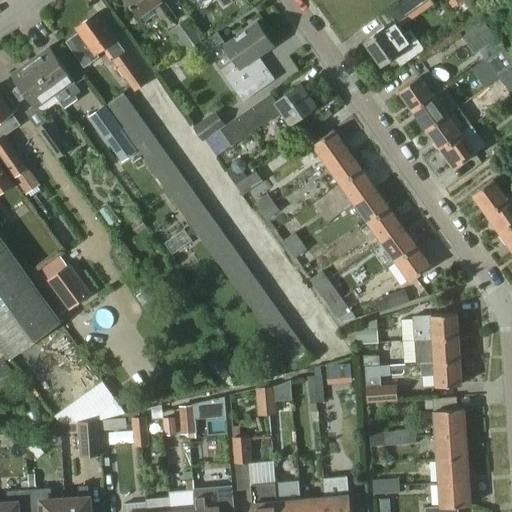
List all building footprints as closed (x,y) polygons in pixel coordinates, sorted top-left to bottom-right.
[(127,0),(140,17),(154,7),(167,25),(176,19),(162,0),(127,0)] [(385,27),(365,42),(382,65),(395,56),(401,64),(423,48),(410,30),(404,35),(399,28),(394,22),(424,0),(401,0),(378,17),(385,27)] [(478,11),(495,33),(503,27),(487,5),(478,11)] [(78,28),(81,33),(67,42),(85,68),(100,58),(97,54),(106,48),(114,59),(112,60),(135,91),(149,81),(127,50),(125,51),(117,39),(116,39),(98,14),(78,28)] [(170,30),(185,51),(204,37),(190,16),(170,30)] [(475,53),(478,50),(485,59),(504,45),(497,36),(496,37),(482,18),(460,33),(475,53)] [(221,70),(243,102),(259,91),(253,82),(263,75),(252,60),(274,45),(258,22),(225,45),(236,60),(221,70)] [(217,33),(203,42),(209,51),(223,42),(217,33)] [(504,45),(485,59),(491,68),(498,78),(499,78),(511,69),(511,68),(511,56),(510,54),(504,45)] [(51,47),(31,61),(55,96),(64,108),(77,98),(75,95),(81,91),(51,47)] [(37,106),(54,94),(31,61),(30,62),(12,74),(34,106),(35,108),(37,106)] [(442,89),(428,69),(419,76),(399,91),(413,110),(442,89)] [(511,70),(511,69),(499,78),(511,96),(511,70)] [(227,126),(222,129),(232,144),(233,145),(282,110),(292,124),(317,106),(302,84),(277,102),(271,94),(227,126)] [(443,89),(413,110),(427,130),(459,107),(445,87),(442,89),(443,89)] [(131,104),(124,93),(106,106),(114,116),(131,104)] [(0,97),(0,136),(4,134),(5,136),(20,125),(12,114),(0,97)] [(121,126),(138,113),(131,104),(114,116),(121,126)] [(104,107),(91,116),(122,161),(135,151),(104,107)] [(459,107),(427,130),(440,148),(471,126),(472,125),(459,107)] [(203,141),(226,125),(216,111),(193,127),(203,141)] [(127,136),(145,123),(138,113),(121,126),(127,136)] [(48,119),(47,120),(36,128),(36,129),(57,159),(70,150),(48,119)] [(134,146),(152,133),(145,123),(127,136),(134,146)] [(454,168),(485,146),(471,126),(440,148),(454,168)] [(222,129),(206,140),(216,155),(232,144),(222,129)] [(328,164),(348,149),(334,129),(313,144),(328,164)] [(141,155),(159,143),(152,133),(134,146),(138,151),(141,155)] [(5,136),(4,134),(0,136),(0,155),(15,177),(28,168),(5,136)] [(148,165),(166,153),(159,143),(141,155),(148,165)] [(348,149),(328,164),(341,183),(362,168),(348,149)] [(166,153),(148,165),(155,175),(173,162),(166,153)] [(162,185),(180,172),(173,162),(155,175),(162,185)] [(0,193),(14,184),(0,163),(0,193)] [(362,168),(341,183),(355,202),(376,187),(362,168)] [(242,195),(262,181),(256,171),(235,185),(242,195)] [(187,182),(180,172),(162,185),(169,195),(187,182)] [(472,194),(486,214),(508,199),(507,198),(494,179),(472,194)] [(176,204),(194,192),(187,182),(169,195),(176,204)] [(351,219),(362,212),(369,221),(389,207),(376,187),(355,202),(345,209),(351,219)] [(183,214),(201,201),(194,192),(176,204),(183,214)] [(268,193),(255,202),(261,211),(274,202),(268,193)] [(500,233),(511,224),(511,194),(507,198),(508,199),(486,214),(500,233)] [(190,224),(208,211),(201,201),(183,214),(190,224)] [(267,219),(280,210),(274,202),(261,211),(267,219)] [(389,207),(369,221),(382,241),(403,226),(389,207)] [(197,234),(215,221),(208,211),(190,224),(197,234)] [(204,243),(222,231),(215,221),(197,234),(204,243)] [(511,224),(500,233),(511,250),(511,224)] [(383,241),(373,248),(386,266),(396,259),(396,260),(417,245),(403,226),(382,241),(383,241)] [(229,240),(222,231),(204,243),(211,253),(229,240)] [(295,232),(283,240),(289,249),(301,240),(295,232)] [(0,234),(0,344),(10,358),(62,321),(0,235),(0,234)] [(218,263),(236,250),(229,240),(211,253),(218,263)] [(301,241),(289,250),(295,258),(307,250),(301,241)] [(417,245),(396,260),(411,280),(431,265),(417,245)] [(225,273),(243,260),(236,250),(218,263),(224,271),(225,273)] [(232,283),(250,270),(243,260),(225,273),(232,283)] [(69,263),(47,280),(69,310),(92,293),(69,263)] [(316,289),(328,280),(322,271),(310,280),(316,289)] [(241,295),(259,283),(252,273),(234,286),(241,295)] [(316,289),(322,297),(334,288),(328,280),(316,289)] [(248,305),(266,292),(259,283),(241,295),(248,305)] [(402,291),(376,300),(380,311),(406,302),(402,291)] [(248,305),(254,314),(272,301),(266,292),(248,305)] [(342,299),(329,308),(335,316),(348,307),(342,299)] [(261,323),(279,310),(272,301),(254,314),(258,318),(261,323)] [(285,319),(279,310),(261,323),(267,332),(285,319)] [(414,339),(433,338),(459,336),(457,312),(432,314),(412,316),(414,339)] [(274,341),(292,328),(285,319),(267,332),(274,341)] [(348,344),(378,343),(377,330),(365,331),(364,325),(344,333),(348,344)] [(280,350),(298,338),(292,328),(274,341),(280,350)] [(459,336),(433,338),(414,339),(416,363),(421,363),(421,362),(460,359),(459,336)] [(287,359),(305,347),(298,338),(280,350),(287,359)] [(312,356),(305,347),(287,359),(294,369),(312,356)] [(379,354),(363,355),(364,366),(380,365),(379,354)] [(436,385),(462,384),(460,359),(421,362),(421,363),(422,376),(435,375),(436,385)] [(351,381),(349,362),(322,364),(324,383),(351,381)] [(367,400),(398,398),(397,386),(382,387),(381,376),(390,375),(390,371),(407,369),(406,363),(380,365),(364,366),(363,366),(365,387),(366,387),(367,400)] [(321,376),(308,377),(309,390),(322,389),(321,376)] [(275,386),(258,387),(259,400),(276,399),(275,386)] [(323,402),(323,394),(322,389),(309,390),(310,403),(323,402)] [(427,397),(427,407),(456,406),(456,396),(427,397)] [(276,399),(259,400),(260,413),(277,411),(276,399)] [(193,406),(180,407),(181,422),(182,422),(188,421),(188,418),(194,417),(193,406)] [(438,435),(466,433),(464,408),(436,410),(438,435)] [(126,428),(126,417),(99,419),(99,430),(126,428)] [(146,417),(132,418),(134,432),(147,430),(146,417)] [(182,422),(181,422),(182,433),(195,432),(194,417),(188,418),(188,421),(182,422)] [(99,419),(78,421),(78,432),(80,457),(101,455),(99,430),(99,419)] [(173,420),(163,421),(164,436),(174,435),(173,420)] [(135,445),(149,444),(147,430),(134,432),(135,445)] [(417,436),(396,437),(396,430),(382,431),(382,438),(384,438),(384,445),(385,445),(417,443),(417,436)] [(370,446),(384,445),(384,438),(382,438),(382,431),(381,431),(369,432),(370,446)] [(466,433),(438,435),(439,458),(467,456),(466,433)] [(239,436),(233,437),(235,463),(250,462),(251,462),(249,435),(239,436)] [(227,441),(206,443),(210,470),(230,467),(227,441)] [(467,456),(439,458),(441,482),(469,480),(467,456)] [(351,511),(350,496),(349,496),(347,476),(323,478),(325,498),(326,498),(326,511),(351,511)] [(385,486),(386,492),(400,491),(399,478),(389,479),(389,485),(385,486)] [(386,492),(385,486),(389,485),(389,479),(373,480),(374,493),(386,492)] [(187,490),(171,492),(172,511),(195,511),(194,489),(193,480),(186,481),(187,490)] [(299,480),(276,482),(276,490),(277,490),(278,511),(302,511),(302,500),(301,500),(299,480)] [(459,511),(459,506),(471,505),(469,480),(441,482),(442,506),(426,507),(426,511),(459,511)] [(252,484),(250,484),(252,506),(253,506),(253,511),(278,511),(277,490),(276,490),(275,482),(252,484)] [(66,499),(66,511),(90,511),(89,486),(79,486),(80,498),(66,499)] [(206,489),(194,490),(195,511),(234,511),(232,486),(206,489)] [(66,511),(66,499),(52,500),(51,488),(29,489),(30,511),(66,511)] [(0,503),(0,511),(30,511),(29,489),(7,491),(8,503),(0,503)] [(172,511),(171,492),(169,492),(169,497),(146,499),(146,502),(146,511),(172,511)] [(302,500),(302,511),(326,511),(326,498),(325,498),(302,500)] [(380,511),(390,511),(390,499),(379,499),(380,511)] [(146,511),(146,502),(123,504),(123,511),(146,511)]
